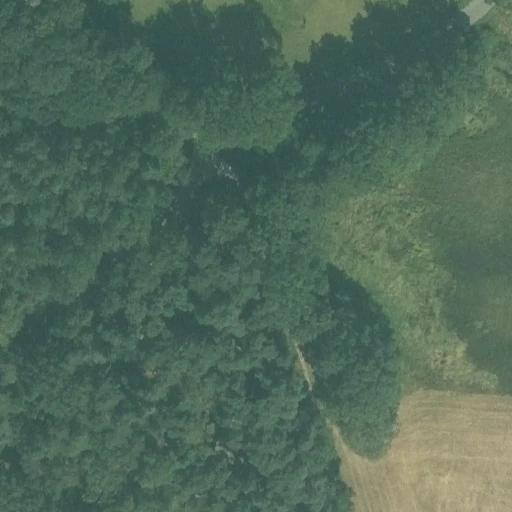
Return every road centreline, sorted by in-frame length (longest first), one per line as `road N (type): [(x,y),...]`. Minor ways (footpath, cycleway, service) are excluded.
road 1 (unclassified): [(0,344),(180,204),(196,166),(200,104)]
road 2 (unclassified): [(200,104),(284,103),(340,89),(397,66),(487,0)]
road 3 (unclassified): [(200,104),(0,81)]
